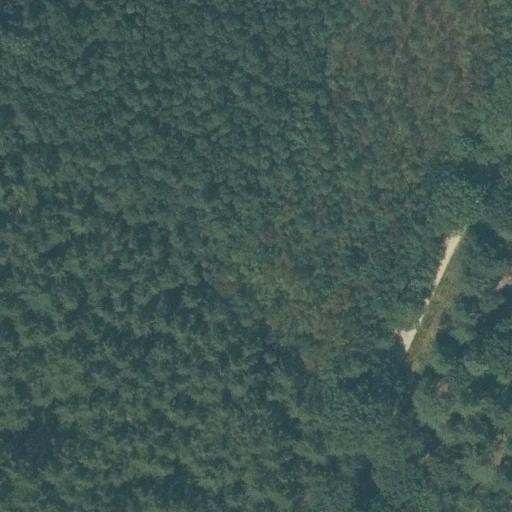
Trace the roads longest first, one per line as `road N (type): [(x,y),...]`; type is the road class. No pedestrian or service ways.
road 1 (track): [(380,384),(511,102)]
road 2 (track): [(380,384),(327,511)]
